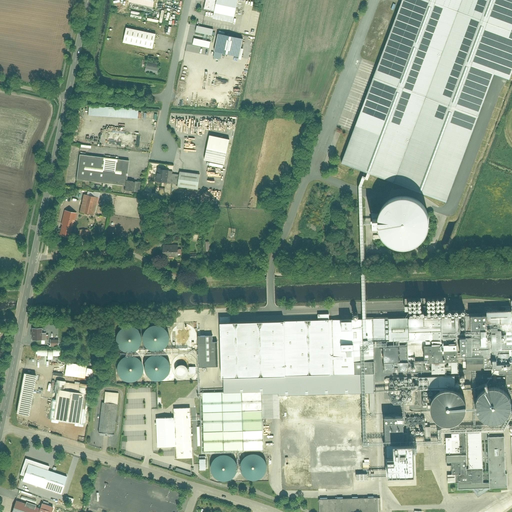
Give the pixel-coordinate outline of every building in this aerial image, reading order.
[(205,0),(203,9),(214,11),(212,18),(232,22),(237,0),(205,0)] [(281,0),(264,45),(327,69),(352,0),(281,0)] [(511,61),(511,0),(397,0),(336,160),(443,201),(492,72),(506,77),(511,61)] [(155,33),(126,26),(122,43),(152,50),(155,33)] [(213,29),(196,26),(195,32),(211,36),(213,29)] [(242,39),(218,34),(213,57),(220,59),(221,54),(238,58),(242,39)] [(210,42),(194,39),(193,45),(208,48),(210,42)] [(146,61),(143,72),(157,75),(160,64),(146,61)] [(88,105),(88,116),(138,119),(139,108),(88,105)] [(107,144),(135,148),(137,135),(109,131),(107,144)] [(229,140),(209,136),(203,160),(223,165),(229,140)] [(128,160),(79,154),(76,179),(125,186),(126,181),(128,160)] [(168,170),(156,168),(155,182),(166,183),(168,171),(168,170)] [(172,172),(168,171),(166,183),(178,185),(177,187),(197,189),(199,174),(179,172),(178,175),(171,174),(172,172)] [(124,190),(139,192),(140,182),(126,181),(125,186),(124,190)] [(96,198),(83,195),(79,213),(91,216),(96,198)] [(424,238),(429,230),(431,221),(429,211),(423,203),(415,197),(406,195),(396,196),(388,201),(382,208),(378,217),(378,227),(382,236),(389,243),(398,247),(407,247),(417,244),(424,238)] [(75,214),(62,211),(57,233),(70,236),(75,214)] [(181,249),(178,249),(178,245),(163,246),(163,257),(178,256),(178,253),(181,253),(181,249)] [(485,372),(511,370),(511,311),(509,312),(486,312),(486,316),(481,316),(482,336),(482,339),(483,359),(484,359),(485,372)] [(221,380),(224,380),(224,393),(261,393),(262,418),(279,418),(279,420),(360,419),(359,392),(369,391),(375,391),(374,343),(373,320),(329,321),(329,314),(317,315),(317,322),(230,323),(230,317),(219,318),(219,325),(221,380)] [(481,316),(373,320),(374,343),(444,342),(444,337),(482,336),(481,316)] [(42,327),(31,328),(32,340),(43,339),(42,327)] [(166,349),(169,343),(170,340),(168,334),(166,331),(161,328),(156,327),(154,327),(151,328),(147,331),(144,336),(143,340),(144,345),(147,350),(152,352),(157,353),(162,352),(166,349)] [(140,348),(142,344),(142,340),(140,335),(138,331),(133,329),(129,328),(127,328),(123,329),(120,332),(116,336),(116,341),(116,345),(119,350),(125,354),(129,354),(135,353),(139,350),(140,348)] [(218,342),(213,343),(213,336),(199,337),(200,369),(213,369),(213,368),(218,368),(218,342)] [(461,340),(462,360),(483,359),(482,339),(461,340)] [(59,340),(50,340),(50,348),(59,348),(59,340)] [(457,345),(412,346),(412,373),(457,371),(457,345)] [(408,348),(382,348),(383,372),(409,372),(408,348)] [(35,356),(35,360),(40,360),(40,357),(47,357),(47,361),(53,361),(53,357),(60,357),(60,351),(54,351),(36,351),(36,356),(35,356)] [(167,379),(170,373),(171,370),(170,364),(167,360),(162,357),(157,356),(155,357),(151,358),(148,361),(145,366),(144,370),(145,374),(149,379),(153,382),(158,383),(163,381),(167,379)] [(141,377),(143,373),(143,370),(142,365),(139,361),(134,358),(130,358),(128,358),(125,359),(121,361),(118,366),(117,370),(117,375),(120,380),(126,383),(130,384),(136,382),(140,379),(141,377)] [(87,366),(67,363),(65,376),(84,380),(87,366)] [(36,376),(24,374),(16,415),(28,418),(36,376)] [(51,423),(83,428),(90,387),(55,381),(53,394),(56,395),(56,400),(52,400),(49,419),(51,420),(51,423)] [(505,417),(509,410),(510,405),(508,398),(505,393),(500,390),(495,388),(493,388),(486,390),(481,393),(478,400),(477,405),(477,409),(478,412),(482,417),(488,421),(494,422),(501,420),(505,417)] [(113,435),(116,408),(117,408),(119,395),(104,393),(103,404),(101,403),(98,433),(113,435)] [(462,421),(466,414),(466,409),(464,402),(461,397),(456,394),(451,393),(449,393),(442,395),(437,398),(434,404),(433,410),(433,413),(434,417),(438,422),(444,425),(450,426),(457,425),(462,421)] [(191,409),(174,409),(174,418),(157,418),(158,450),(175,449),(175,460),(192,460),(191,409)] [(404,416),(386,417),(389,481),(413,479),(412,448),(405,448),(404,416)] [(459,433),(459,435),(452,435),(452,439),(446,439),(447,464),(452,464),(452,476),(448,476),(449,484),(458,484),(459,490),(473,490),(478,497),(491,489),(507,488),(507,475),(506,475),(504,438),(488,438),(489,484),(483,484),(482,433),(459,433)] [(264,479),(267,473),(268,470),(267,464),(264,460),(259,457),(255,456),(252,456),(249,458),(245,461),(242,466),(242,470),(243,474),(246,479),(251,482),(255,482),(260,481),(264,479)] [(234,479),(237,473),(237,469),(236,464),(233,460),(228,458),(224,457),(222,457),(219,458),(215,461),(212,465),(211,470),(212,474),(215,479),(220,483),(224,483),(230,482),(234,479)] [(52,473),(28,465),(22,482),(47,490),(52,473)] [(191,472),(176,467),(175,471),(190,476),(191,472)] [(381,511),(381,498),(319,500),(319,511),(381,511)] [(42,504),(40,509),(16,501),(12,511),(50,511),(52,507),(42,504)]
